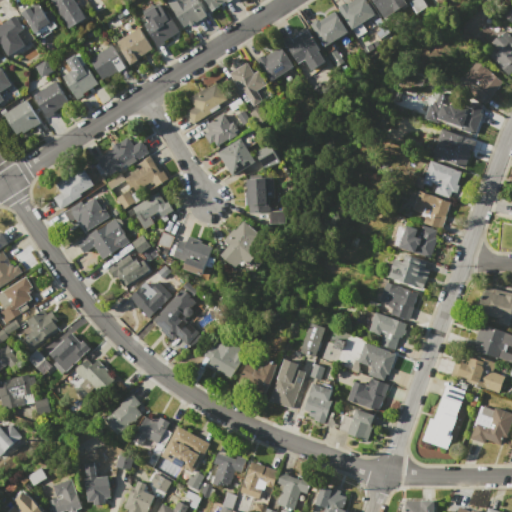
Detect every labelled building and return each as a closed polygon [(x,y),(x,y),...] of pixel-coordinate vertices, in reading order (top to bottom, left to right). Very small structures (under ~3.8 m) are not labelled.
[(51,0),(73,0),(85,18),(69,28),(51,0)] [(165,0),(196,0),(206,15),(189,26),(187,23),(183,26),(165,0)] [(204,0),(229,0),(226,2),(225,1),(211,10),(204,0)] [(337,7),(344,2),(345,4),(351,0),(364,0),(368,6),(369,6),(374,13),(350,28),(337,7)] [(403,0),(406,4),(382,19),(370,0),(403,0)] [(21,12),(38,2),(44,13),(51,10),(57,20),(34,33),(21,12)] [(157,45),(143,25),(147,22),(145,20),(147,18),(143,13),(158,3),(163,11),(165,10),(178,30),(163,41),(157,45)] [(309,24),(317,19),(318,21),(334,11),(347,32),(324,46),(309,24)] [(0,42),(0,24),(15,15),(23,28),(17,32),(25,44),(8,55),(0,42)] [(116,42),(137,28),(151,48),(136,58),(137,59),(128,65),(118,50),(121,49),(116,42)] [(306,29),(320,50),(318,51),(324,61),(312,70),(304,58),(297,63),(283,41),(290,37),(291,39),(306,29)] [(506,31),(511,38),(511,71),(506,76),(487,53),(492,48),(490,45),(491,43),(490,42),(498,35),(499,37),(506,31)] [(89,59),(110,45),(125,67),(118,72),(116,70),(102,79),(89,59)] [(256,60),(263,55),(264,57),(279,47),(292,66),(270,81),(256,60)] [(45,60),(52,70),(42,77),(35,67),(45,60)] [(476,60),(504,83),(486,105),(470,92),(476,84),(472,81),(471,83),(463,76),(476,60)] [(62,77),(83,62),(98,84),(76,99),(62,77)] [(246,62),(253,73),(259,69),(268,83),(256,91),(262,99),(251,107),(229,73),(246,62)] [(0,68),(10,84),(0,90),(0,95),(2,99),(0,100),(0,68)] [(193,123),(186,111),(194,106),(189,97),(205,87),(206,89),(220,80),(230,96),(209,109),(211,112),(193,123)] [(33,95),(54,81),(69,104),(47,118),(33,95)] [(3,114),(27,99),(41,122),(23,133),(22,131),(16,134),(3,114)] [(441,103),(449,106),(450,103),(463,107),(465,100),(483,106),(480,113),(483,114),(478,130),(437,117),(441,103)] [(223,114),(236,135),(228,140),(228,139),(217,146),(213,141),(210,143),(204,134),(208,131),(205,125),(223,114)] [(441,128),(477,141),(467,168),(431,155),(441,128)] [(101,155),(112,149),(111,147),(128,137),(133,145),(141,141),(148,154),(127,166),(126,164),(111,173),(101,155)] [(240,138),(254,162),(232,175),(217,152),(240,138)] [(269,143),(280,161),(264,171),(253,153),(269,143)] [(149,155),(160,172),(163,170),(168,179),(156,186),(155,184),(151,186),(148,183),(134,192),(138,198),(134,201),(135,203),(122,210),(115,198),(129,189),(123,178),(138,169),(135,165),(149,155)] [(430,160),(462,172),(452,199),(434,192),(437,184),(432,182),(431,186),(422,182),(430,160)] [(60,209),(53,198),(61,193),(55,183),(82,166),(93,184),(80,193),(81,195),(60,209)] [(247,178),(272,177),(274,198),(268,198),(269,211),(285,210),(286,225),(245,227),(243,197),(248,197),(247,178)] [(419,190),(451,202),(441,229),(423,223),(425,217),(421,215),(421,213),(412,210),(419,190)] [(132,208),(158,192),(164,203),(168,201),(173,210),(162,217),(158,211),(150,216),(153,222),(143,228),(136,217),(137,217),(132,208)] [(94,197),(107,218),(86,231),(84,229),(83,229),(81,225),(82,225),(79,221),(77,222),(74,218),(69,222),(63,212),(80,201),(82,204),(94,197)] [(102,259),(94,246),(83,253),(76,243),(96,229),(97,230),(105,224),(114,218),(129,242),(120,248),(120,247),(112,252),(113,254),(109,256),(108,255),(106,257),(102,259)] [(223,239),(228,243),(218,254),(233,267),(241,258),(247,263),(258,251),(254,247),(262,238),(241,219),(223,239)] [(398,247),(407,225),(420,230),(422,224),(438,229),(435,236),(438,237),(430,259),(398,247)] [(162,231),(174,237),(169,249),(156,244),(162,231)] [(131,242),(141,234),(150,246),(139,254),(131,242)] [(179,240),(186,243),(188,236),(202,241),(201,243),(211,247),(208,256),(215,259),(212,268),(205,265),(201,276),(182,269),(184,261),(173,257),(179,240)] [(0,251),(1,251),(6,258),(3,260),(7,265),(9,263),(10,265),(12,264),(13,267),(17,265),(22,272),(0,287),(0,251)] [(107,268),(129,254),(133,260),(136,259),(140,265),(145,262),(149,269),(123,286),(116,275),(113,277),(107,268)] [(406,254),(431,263),(422,289),(387,277),(394,258),(403,261),(406,254)] [(0,302),(0,291),(25,276),(31,287),(29,289),(30,291),(28,293),(32,299),(18,308),(21,313),(4,324),(0,317),(0,310),(4,308),(0,302)] [(128,298),(141,285),(147,290),(150,287),(151,288),(158,281),(171,294),(148,318),(128,298)] [(386,282),(417,293),(407,320),(390,314),(392,308),(386,306),(387,304),(379,301),(386,282)] [(152,320),(180,289),(195,302),(190,307),(192,309),(193,313),(189,317),(186,317),(184,319),(199,333),(188,345),(176,335),(171,340),(159,329),(160,328),(159,327),(158,327),(155,324),(155,323),(152,320)] [(483,290),(506,296),(507,292),(511,293),(511,327),(499,324),(501,317),(477,311),(483,290)] [(25,321),(39,311),(40,311),(43,309),(46,314),(51,311),(58,320),(53,323),(56,328),(29,347),(22,337),(31,330),(25,321)] [(376,312),(407,324),(401,338),(398,337),(393,351),(379,345),(383,334),(380,333),(379,336),(368,332),(376,312)] [(2,327),(13,320),(18,327),(7,334),(2,327)] [(310,322),(326,327),(315,358),(300,352),(310,322)] [(481,323),(511,334),(511,360),(511,363),(464,346),(467,337),(475,340),(481,323)] [(0,330),(2,329),(8,337),(0,342),(0,330)] [(71,333),(80,342),(83,339),(91,348),(63,375),(52,364),(55,361),(49,354),(71,333)] [(206,367),(210,360),(203,356),(212,341),(220,346),(218,348),(240,361),(229,380),(206,367)] [(0,345),(4,342),(16,357),(0,368),(0,345)] [(364,343),(394,354),(384,381),(368,375),(371,367),(357,362),(364,343)] [(36,349),(51,365),(41,374),(35,367),(33,369),(24,360),(36,349)] [(269,400),(284,357),(299,362),(297,368),(306,371),(292,408),(269,400)] [(498,393),(455,378),(461,361),(468,364),(470,357),(478,360),(479,357),(495,362),(492,371),(505,376),(498,393)] [(97,360),(107,370),(106,371),(114,380),(99,394),(93,387),(82,398),(75,391),(80,386),(78,385),(83,381),(74,371),(87,359),(92,364),(97,360)] [(246,362),(261,368),(262,366),(264,367),(267,359),(278,363),(265,395),(237,383),(246,362)] [(313,364),(325,367),(320,381),(309,377),(313,364)] [(0,402),(0,380),(28,374),(28,377),(34,376),(39,397),(33,398),(34,402),(2,410),(0,402)] [(346,401),(354,380),(368,385),(371,378),(388,384),(377,413),(346,401)] [(313,383),(321,386),(322,383),(332,386),(330,389),(332,390),(331,393),(332,394),(331,397),(335,399),(325,424),(313,419),(314,417),(307,415),(309,412),(303,409),(313,383)] [(447,384),(465,391),(455,417),(456,417),(450,434),(452,435),(446,450),(421,440),(430,418),(433,419),(447,384)] [(103,418),(120,405),(119,404),(132,394),(140,403),(135,406),(141,414),(136,418),(136,419),(134,421),(133,421),(116,434),(103,418)] [(38,415),(34,401),(46,398),(50,412),(38,415)] [(481,405),(493,410),(495,407),(511,413),(511,419),(505,438),(503,437),(499,447),(485,441),(484,444),(468,438),(481,405)] [(356,408),(374,415),(370,426),(372,427),(366,441),(346,433),(356,408)] [(349,417),(342,415),(338,428),(345,430),(349,417)] [(145,416),(151,419),(153,416),(159,419),(160,417),(169,422),(157,443),(146,437),(142,446),(132,440),(145,416)] [(160,456),(177,425),(208,443),(192,473),(160,456)] [(0,427),(13,442),(0,454),(0,427)] [(154,446),(159,449),(170,432),(164,429),(154,446)] [(217,452),(235,459),(236,455),(248,460),(244,471),(235,468),(229,486),(224,484),(223,487),(206,481),(217,452)] [(119,453),(130,456),(127,469),(116,466),(119,453)] [(250,461),(277,471),(271,487),(264,485),(266,482),(258,479),(255,487),(262,490),(259,498),(239,491),(250,461)] [(85,463),(94,462),(96,477),(107,476),(110,497),(104,498),(105,503),(93,505),(93,501),(87,501),(86,488),(84,488),(83,479),(87,478),(85,463)] [(151,469),(172,481),(166,492),(148,483),(152,477),(148,475),(151,469)] [(203,476),(196,490),(186,485),(193,471),(203,476)] [(281,472),(296,478),(297,474),(311,480),(306,493),(300,491),(293,510),(277,504),(284,485),(277,483),(281,472)] [(71,478),(81,508),(76,509),(77,511),(73,511),(70,511),(68,511),(67,510),(60,511),(52,511),(48,500),(57,497),(57,499),(62,497),(61,495),(56,496),(52,485),(71,478)] [(132,486),(134,487),(137,480),(146,484),(143,491),(153,495),(145,511),(127,511),(128,510),(123,507),(132,486)] [(211,485),(207,498),(200,495),(204,483),(211,485)] [(314,504),(321,485),(347,495),(342,508),(346,509),(344,511),(328,511),(331,504),(326,502),(324,507),(314,504)] [(187,490),(201,497),(196,509),(188,506),(191,500),(187,498),(184,497),(187,490)] [(43,511),(22,492),(4,511),(43,511)] [(218,511),(226,492),(235,495),(229,511),(218,511)] [(405,500),(433,500),(433,511),(404,511),(404,503),(405,503),(405,500)] [(155,511),(161,503),(173,509),(177,501),(188,507),(185,511),(155,511)]
